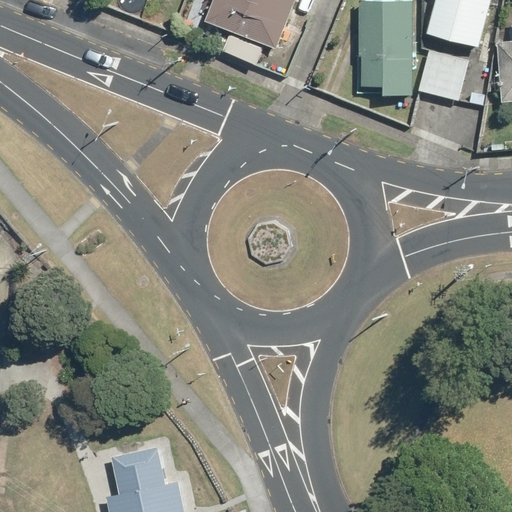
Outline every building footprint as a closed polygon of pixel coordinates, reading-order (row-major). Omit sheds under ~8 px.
[(217,0),(210,20),(283,48),(300,0),(217,0)] [(367,54),(367,84),(389,85),(388,93),(418,93),(419,0),(365,0),(364,54),(367,54)] [(440,0),(433,31),(484,44),(495,0),(440,0)] [(433,47),(423,88),(462,98),(473,57),(433,47)] [(129,498),(117,500),(119,511),(180,511),(183,511),(177,486),(166,488),(158,452),(120,460),(129,498)]
